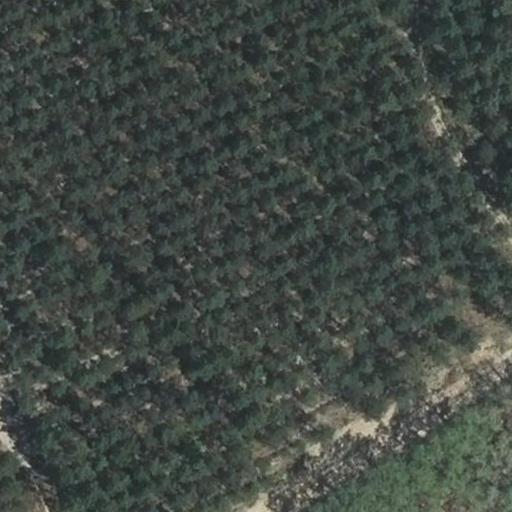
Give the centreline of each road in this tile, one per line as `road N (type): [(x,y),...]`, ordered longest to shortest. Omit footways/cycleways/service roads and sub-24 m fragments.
road 1 (track): [(511,228),(448,144),(408,38),(410,0)]
road 2 (track): [(320,511),(511,394)]
